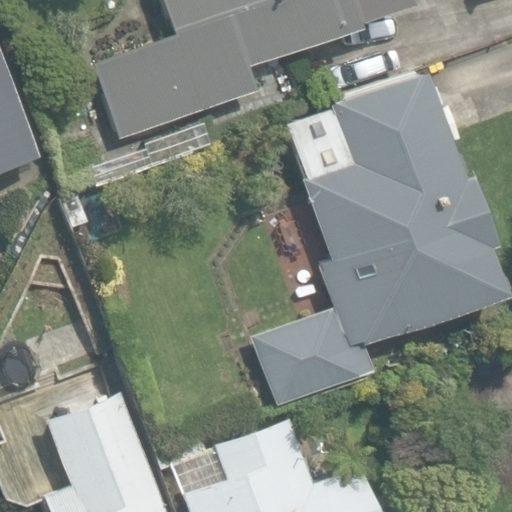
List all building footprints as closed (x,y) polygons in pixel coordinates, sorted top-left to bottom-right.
[(87,63),(112,135),(250,88),(245,73),(284,59),(280,47),(411,1),(410,0),(158,0),(170,34),(87,63)] [(453,174),(414,68),(322,102),(324,108),(280,124),(298,174),(292,176),(322,257),(311,262),(326,305),(244,335),(268,402),(365,367),(355,341),(493,291),(475,243),(483,240),(458,172),(453,174)] [(0,164),(29,155),(0,72),(0,164)] [(138,137),(144,163),(203,145),(193,117),(156,129),(157,133),(138,137)] [(133,342),(155,334),(137,284),(116,292),(133,342)] [(159,511),(115,388),(36,417),(60,482),(33,491),(40,511),(159,511)] [(173,492),(180,511),(366,511),(350,465),(303,483),(278,414),(205,441),(218,475),(173,492)] [(408,438),(434,501),(477,484),(452,420),(408,438)]
